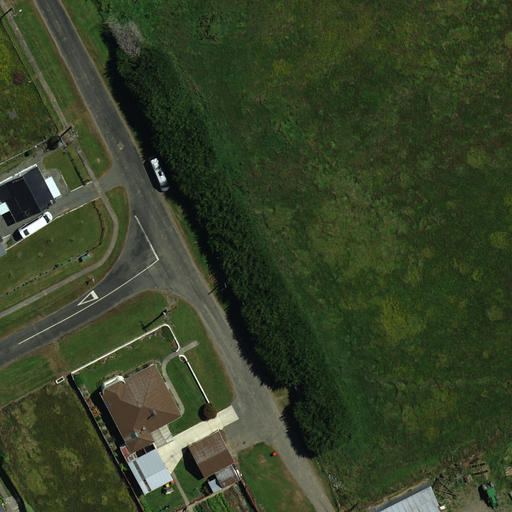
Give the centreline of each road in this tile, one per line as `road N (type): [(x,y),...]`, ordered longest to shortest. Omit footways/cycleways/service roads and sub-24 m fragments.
road 1 (residential): [(173,252),(309,511)]
road 2 (residential): [(44,0),(173,252)]
road 3 (residential): [(0,353),(173,252)]
